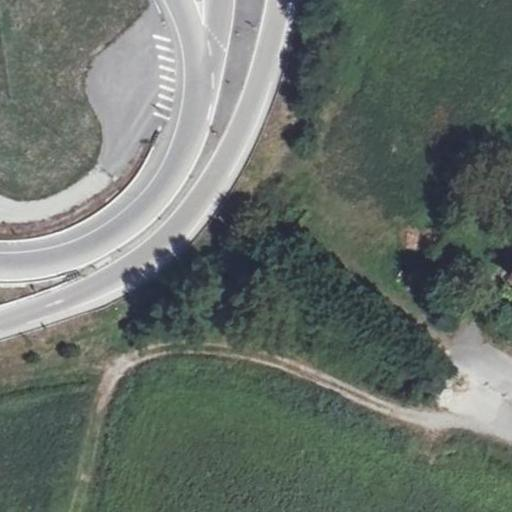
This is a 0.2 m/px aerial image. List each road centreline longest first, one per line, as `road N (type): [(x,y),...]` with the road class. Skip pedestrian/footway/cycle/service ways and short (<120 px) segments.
road 1 (track): [(76,511),(109,385),(135,356),(213,347),(265,358),(407,415),(505,421)]
road 2 (motorway): [(0,321),(127,271),(182,225),(239,136),(281,0)]
road 3 (motorway): [(197,101),(169,178),(126,223),(72,254),(0,264)]
